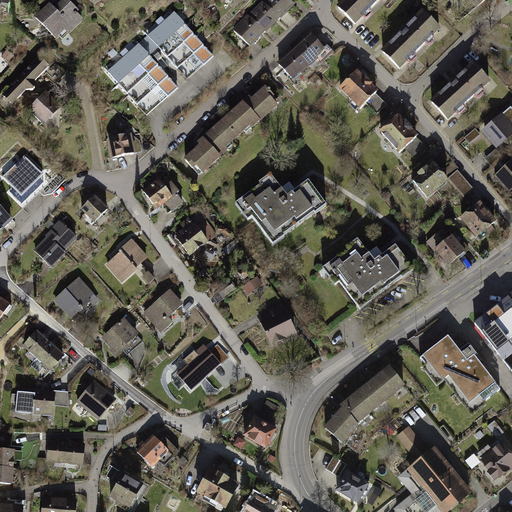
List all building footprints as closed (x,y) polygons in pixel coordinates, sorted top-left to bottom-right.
[(248,0),(229,0),(239,9),(248,0)] [(301,9),(292,0),(267,0),(236,30),(256,51),(301,9)] [(355,0),(344,12),(362,30),(392,0),(355,0)] [(59,4),(43,19),(68,47),(90,28),(82,19),(86,15),(75,3),(65,11),(59,4)] [(432,12),(387,57),(405,75),(450,30),(432,12)] [(183,15),(112,71),(148,117),(219,61),(183,15)] [(319,35),(282,66),(297,84),(334,53),(319,35)] [(44,89),(68,68),(55,53),(1,99),(17,118),(31,106),(54,132),(70,119),(44,89)] [(487,63),(437,103),(453,123),(503,83),(487,63)] [(385,97),(365,73),(344,90),(364,114),(385,97)] [(205,143),(186,158),(203,180),(228,160),(223,153),(260,124),(264,128),(287,109),(272,89),(255,103),(250,97),(200,137),(205,143)] [(486,132),(503,152),(511,143),(511,118),(508,114),(486,132)] [(424,141),(404,118),(384,135),(404,158),(424,141)] [(141,135),(111,139),(113,160),(144,156),(141,135)] [(25,158),(4,179),(22,197),(43,176),(25,158)] [(511,160),(497,173),(511,189),(511,160)] [(415,181),(433,202),(457,182),(438,161),(415,181)] [(147,192),(164,213),(188,193),(172,172),(147,192)] [(295,202),(278,178),(240,205),(251,220),(257,215),(279,246),(333,207),(318,186),(295,202)] [(101,198),(83,212),(99,232),(117,218),(101,198)] [(504,226),(487,203),(464,220),(482,243),(504,226)] [(0,236),(15,222),(0,207),(0,236)] [(207,217),(177,239),(195,264),(225,242),(207,217)] [(85,242),(68,223),(36,251),(54,270),(85,242)] [(474,257),(457,234),(432,252),(449,275),(474,257)] [(138,243),(110,266),(126,285),(154,263),(138,243)] [(382,267),(365,243),(328,270),(338,285),(344,280),(366,311),(420,272),(405,251),(382,267)] [(264,273),(243,287),(251,299),(272,285),(264,273)] [(84,279),(60,301),(78,321),(102,299),(84,279)] [(175,292),(147,313),(165,338),(180,327),(175,320),(189,310),(175,292)] [(0,320),(5,313),(7,315),(13,308),(0,298),(0,294),(1,294),(0,293),(0,320)] [(511,303),(509,299),(476,324),(511,370),(511,303)] [(289,303),(262,320),(280,351),(308,334),(289,303)] [(146,340),(130,320),(105,340),(120,360),(146,340)] [(72,359),(41,331),(26,347),(57,376),(72,359)] [(451,340),(424,360),(444,387),(448,384),(463,404),(470,399),(474,405),(500,385),(472,346),(461,354),(451,340)] [(192,356),(196,362),(178,376),(192,394),(226,367),(208,343),(192,356)] [(388,365),(341,404),(343,407),(357,423),(404,384),(388,365)] [(123,401),(101,381),(82,402),(103,423),(123,401)] [(63,396),(10,392),(9,414),(61,418),(63,396)] [(265,408),(275,415),(280,406),(270,400),(265,408)] [(357,423),(343,407),(325,428),(343,443),(358,427),(357,423)] [(285,432),(260,418),(247,440),(272,455),(285,432)] [(417,462),(431,452),(411,426),(398,437),(417,462)] [(161,439),(143,456),(162,477),(180,460),(161,439)] [(92,444),(54,440),(51,464),(89,468),(92,444)] [(511,452),(502,441),(478,460),(496,482),(511,469),(511,452)] [(417,462),(398,477),(413,496),(395,509),(394,511),(448,511),(472,494),(436,448),(431,452),(417,462)] [(0,487),(22,489),(24,451),(0,449),(0,487)] [(336,456),(329,469),(342,476),(349,463),(336,456)] [(201,498),(227,511),(232,511),(247,485),(216,469),(201,498)] [(370,484),(347,471),(335,491),(358,504),(370,484)] [(150,489),(129,477),(115,499),(136,511),(150,489)] [(255,496),(246,511),(277,511),(279,509),(255,496)] [(80,511),(82,503),(46,499),(44,511),(80,511)]
